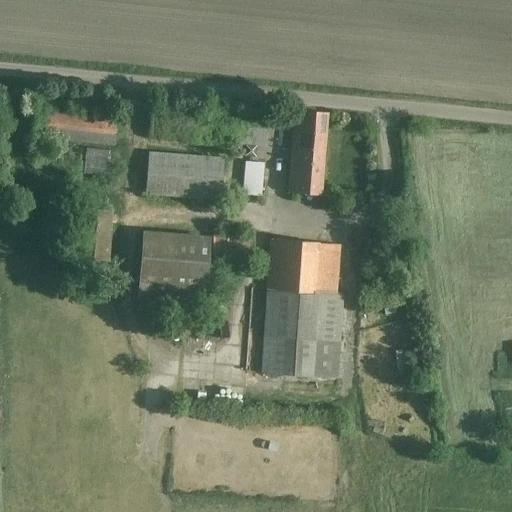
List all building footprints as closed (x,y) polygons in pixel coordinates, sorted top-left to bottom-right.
[(153,104),(152,124),(150,136),(265,146),(267,114),(153,104)] [(36,107),(33,127),(33,137),(114,145),(115,135),(117,116),(36,107)] [(294,112),(292,132),(287,194),(321,196),(327,115),(294,112)] [(145,194),(221,200),(224,160),(149,154),(145,194)] [(243,195),(260,197),(263,164),(245,162),(243,195)] [(77,259),(108,261),(112,212),(81,209),(77,259)] [(205,307),(210,240),(142,234),(137,301),(205,307)] [(212,257),(252,259),(253,238),(213,236),(212,257)] [(339,245),(284,240),(271,239),(261,374),(337,378),(343,294),(336,293),(339,245)] [(202,375),(201,390),(223,391),(224,377),(202,375)]
